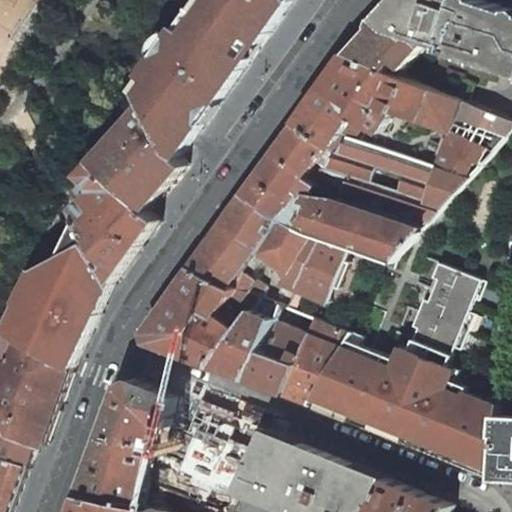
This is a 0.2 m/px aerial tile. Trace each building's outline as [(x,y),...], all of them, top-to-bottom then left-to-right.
[(294,0),(203,0),(143,85),(147,96),(151,103),(173,140),(169,143),(181,154),(184,156),(249,62),(261,46),(294,0)] [(511,18),(511,7),(489,0),(398,0),(350,52),(359,56),(410,2),(416,0),(443,0),(481,12),(483,9),(511,18)] [(511,18),(483,9),(481,12),(443,0),(416,0),(410,2),(359,56),(404,74),(435,40),(450,45),(450,48),(511,68),(511,18)] [(511,134),(511,117),(472,102),(415,79),(404,74),(359,56),(350,52),(336,71),(299,122),(331,145),(336,138),(339,140),(357,115),(383,132),(388,125),(392,128),(398,120),(393,117),(399,110),(453,130),(440,165),(474,177),(511,134)] [(466,81),(468,76),(450,71),(448,75),(425,68),(415,79),(472,102),(478,85),(466,81)] [(173,140),(151,103),(98,160),(152,209),(182,174),(191,163),(184,156),(181,154),(169,143),(173,140)] [(474,177),(440,165),(349,136),(334,158),(353,172),(346,187),(335,181),(328,191),(319,185),(320,183),(309,175),(331,145),(299,122),(263,173),(248,194),(267,206),(285,217),(289,219),(304,226),(314,232),(325,235),(354,245),(396,260),(474,177)] [(164,219),(152,209),(98,160),(85,173),(101,189),(79,209),(84,219),(95,239),(118,282),(164,219)] [(267,206),(248,194),(224,227),(197,266),(239,287),(246,290),(251,291),(264,295),(270,287),(258,280),(258,281),(241,268),(258,245),(293,270),(285,280),(299,287),(300,285),(325,235),(314,232),(304,226),(289,219),(285,217),(267,206)] [(84,219),(68,254),(95,239),(84,219)] [(348,258),(354,245),(325,235),(300,285),(325,297),(332,282),(338,284),(341,286),(352,259),(348,258)] [(109,301),(118,282),(95,239),(68,254),(43,267),(39,276),(46,280),(40,293),(34,306),(40,309),(26,337),(78,368),(109,301)] [(455,461),(500,479),(501,472),(503,435),(501,435),(502,416),(503,406),(469,392),(471,387),(448,377),(457,354),(459,348),(464,350),(479,314),(473,312),(479,299),(480,300),(488,281),(444,263),(438,278),(442,279),(433,302),(429,300),(418,326),(423,328),(409,363),(351,339),(313,404),(433,451),(455,461)] [(153,341),(215,365),(254,309),(264,295),(251,291),(246,290),(239,287),(197,266),(170,302),(149,332),(153,341)] [(39,276),(33,289),(40,293),(46,280),(39,276)] [(330,299),(338,284),(332,282),(325,297),(330,299)] [(33,289),(27,302),(29,303),(34,306),(40,293),(33,289)] [(34,306),(29,303),(16,331),(26,337),(40,309),(34,306)] [(254,309),(215,365),(313,404),(351,339),(355,332),(318,317),(311,333),(283,322),(276,341),(273,352),(266,349),(269,339),(276,319),(254,309)] [(0,384),(0,405),(3,410),(0,418),(0,451),(34,464),(42,442),(50,445),(64,406),(78,368),(26,337),(16,331),(0,321),(0,366),(7,371),(0,384)] [(273,352),(276,341),(269,339),(266,349),(273,352)] [(171,474),(161,455),(162,446),(159,446),(164,421),(175,425),(183,394),(139,376),(128,382),(108,435),(88,492),(157,506),(182,511),(227,511),(234,499),(238,500),(244,487),(271,429),(240,417),(208,491),(186,486),(188,479),(171,474)] [(511,416),(502,416),(501,435),(503,435),(501,472),(511,472),(511,416)] [(305,511),(357,511),(374,470),(271,429),(244,487),(305,511)] [(0,511),(16,511),(34,464),(0,451),(0,511)] [(357,511),(377,511),(391,477),(390,477),(374,470),(357,511)] [(453,511),(458,504),(391,477),(377,511),(453,511)] [(156,511),(157,506),(88,492),(83,504),(80,511),(156,511)]
